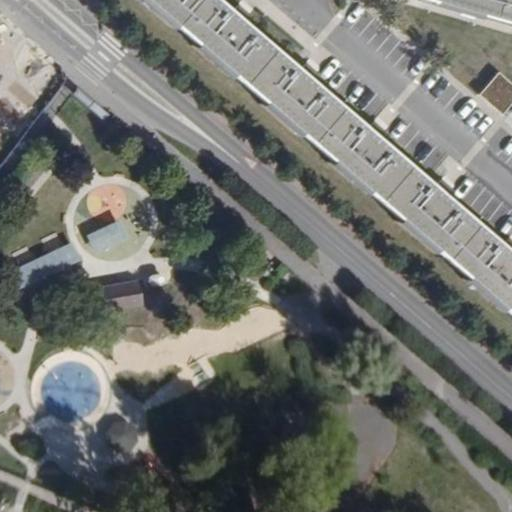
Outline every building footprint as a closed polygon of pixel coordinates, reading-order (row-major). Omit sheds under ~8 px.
[(216,0),(144,0),(511,318),(511,254),(508,251),(439,192),(373,135),(303,75),(236,17),(216,0)] [(511,0),(436,0),(511,21),(511,0)] [(0,111),(34,71),(0,41),(0,111)] [(476,93),(499,114),(511,100),(511,84),(497,71),(476,93)] [(17,287),(78,260),(70,242),(9,269),(17,287)] [(142,305),(138,282),(94,291),(98,313),(142,305)] [(122,421),(111,424),(105,433),(105,444),(113,452),(124,454),(133,448),(137,437),(132,427),(122,421)]
